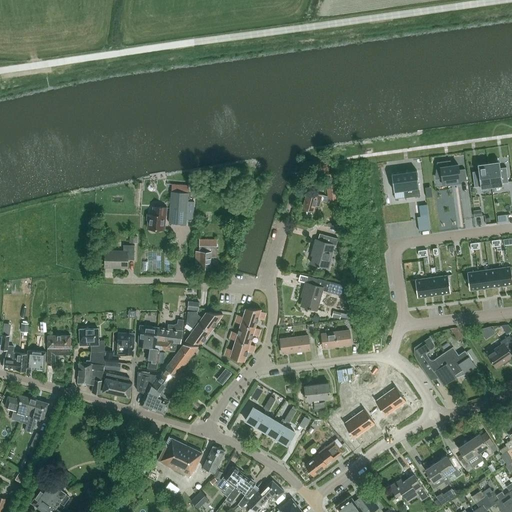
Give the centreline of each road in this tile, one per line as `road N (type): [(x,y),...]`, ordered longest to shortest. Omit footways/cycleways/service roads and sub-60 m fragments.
road 1 (unclassified): [(0,70),(500,0)]
road 2 (residential): [(0,372),(206,433)]
road 3 (residential): [(404,325),(393,244),(511,228)]
road 4 (residential): [(310,500),(397,436),(435,419)]
road 5 (residential): [(271,287),(123,281)]
road 6 (residential): [(389,358),(261,371)]
road 7 (residential): [(206,433),(281,470),(310,500)]
